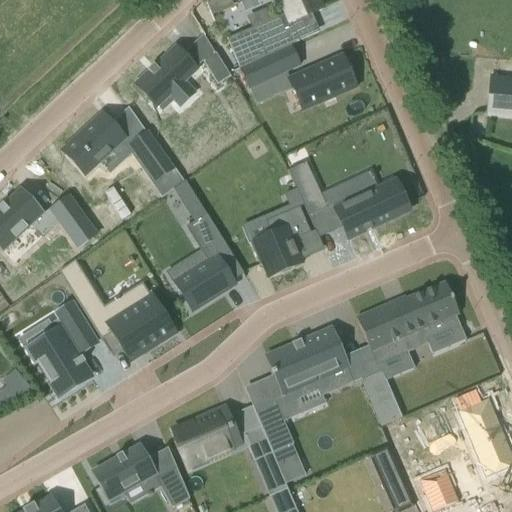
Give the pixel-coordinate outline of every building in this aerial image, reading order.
[(285,15),(226,40),(239,70),(298,42),(290,23),(322,9),(317,0),(279,0),(280,2),(279,3),(280,5),(280,4),(285,15)] [(213,2),(207,4),(212,16),(218,14),(213,2)] [(289,47),(239,70),(248,90),(299,67),(289,47)] [(148,74),(134,87),(143,96),(149,103),(159,93),(165,99),(168,96),(179,107),(193,94),(182,83),(196,71),(175,49),(154,68),(153,66),(152,67),(153,69),(149,73),(147,71),(146,72),(148,74)] [(342,56),(287,79),(301,111),(355,88),(342,56)] [(486,116),(511,118),(511,80),(490,78),(486,116)] [(84,134),(63,154),(84,177),(124,141),(101,115),(82,132),(84,134)] [(147,135),(130,148),(154,181),(171,169),(147,135)] [(305,164),(287,173),(308,218),(309,217),(326,209),(305,164)] [(373,186),(331,206),(347,241),(409,212),(395,183),(376,192),(373,186)] [(21,194),(0,213),(0,251),(3,254),(32,228),(44,240),(60,226),(78,251),(95,239),(68,199),(50,212),(50,213),(43,218),(21,194)] [(268,230),(247,239),(256,260),(259,259),(265,274),(296,261),(286,238),(304,230),(294,204),(263,217),(268,230)] [(209,263),(174,285),(191,313),(233,287),(222,268),(234,261),(206,216),(187,228),(209,263)] [(37,255),(0,280),(0,287),(11,303),(50,275),(37,255)] [(74,262),(58,274),(101,343),(102,342),(101,341),(112,335),(120,348),(128,361),(130,364),(131,364),(131,362),(141,356),(141,357),(143,356),(141,354),(155,345),(157,348),(158,347),(157,346),(173,336),(174,337),(175,336),(150,297),(149,297),(141,284),(103,308),(75,263),(74,262)] [(387,306),(355,319),(376,367),(427,346),(425,342),(459,328),(455,317),(458,316),(444,284),(405,300),(405,301),(388,308),(387,306)] [(64,329),(28,351),(57,399),(90,378),(75,356),(79,354),(79,355),(96,345),(72,306),(55,316),(64,329)] [(267,357),(266,358),(272,373),(270,374),(271,378),(272,378),(284,407),(318,392),(321,398),(352,385),(329,330),(300,343),(300,342),(298,342),(299,343),(293,346),(292,345),(291,345),(293,351),(269,361),(267,357)] [(5,379),(14,390),(0,401),(0,404),(5,411),(29,390),(14,372),(5,379)] [(380,373),(360,381),(380,428),(401,419),(380,373)] [(483,389),(462,398),(467,410),(466,411),(494,476),(511,468),(511,436),(495,398),(488,401),(483,389)] [(254,411),(253,412),(260,428),(272,455),(293,446),(283,423),(274,404),(255,412),(254,411)] [(196,422),(173,432),(188,468),(238,446),(224,413),(197,424),(196,422)] [(260,428),(242,435),(253,463),(272,455),(260,428)] [(116,461),(92,474),(99,486),(98,487),(110,508),(126,499),(123,493),(154,476),(138,448),(122,457),(121,455),(120,455),(121,458),(117,460),(116,458),(115,458),(116,461)] [(175,469),(154,481),(171,510),(189,500),(175,469)] [(453,470),(428,481),(441,511),(444,511),(467,502),(453,470)] [(399,477),(380,485),(391,511),(393,511),(411,504),(399,477)] [(20,511),(84,511),(82,507),(72,511),(55,511),(48,499),(32,508),(30,503),(28,504),(29,504),(20,509),(19,509),(20,511)]
